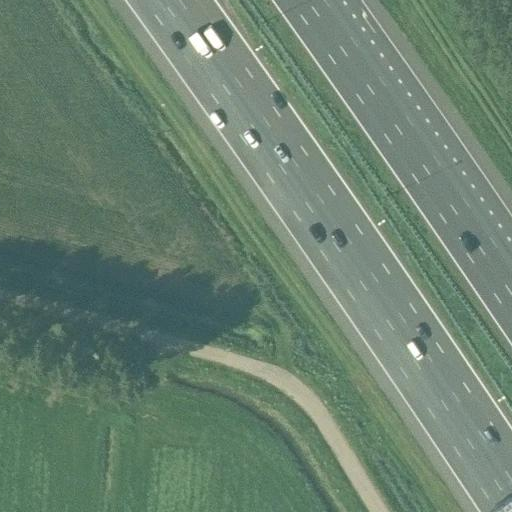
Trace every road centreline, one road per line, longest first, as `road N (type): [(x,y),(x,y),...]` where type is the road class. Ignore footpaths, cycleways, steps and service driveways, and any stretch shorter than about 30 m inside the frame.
road 1 (motorway): [(167,0),(511,494)]
road 2 (unclassified): [(376,511),(319,417),(276,382),(226,357),(0,294)]
road 3 (motorway): [(511,295),(303,0)]
